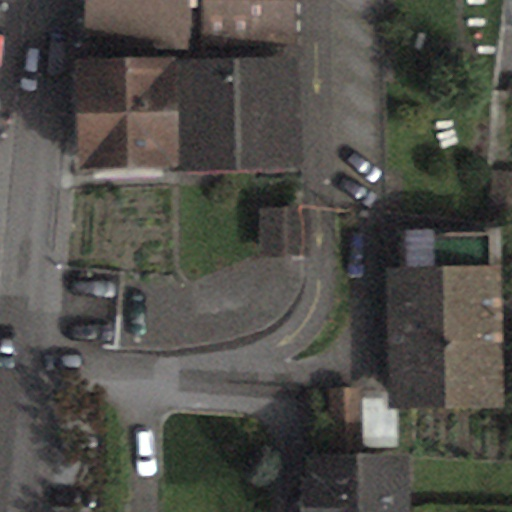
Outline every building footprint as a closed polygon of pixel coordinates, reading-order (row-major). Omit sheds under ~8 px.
[(95,0),(94,36),(176,39),(178,0),(95,0)] [(205,0),(205,37),(280,37),(280,0),(205,0)] [(86,160),(168,158),(166,68),(169,68),(169,58),(125,59),(125,69),(84,69),(86,160)] [(182,75),(184,155),(286,152),(285,73),(182,75)] [(265,214),(265,250),(302,250),(302,214),(265,214)] [(507,361),(506,311),(487,311),(485,240),(398,241),(400,330),(385,330),(387,398),(478,397),(477,362),(507,361)] [(359,450),(358,393),(329,393),(330,451),(359,450)] [(316,470),(316,511),(398,511),(398,469),(316,470)]
